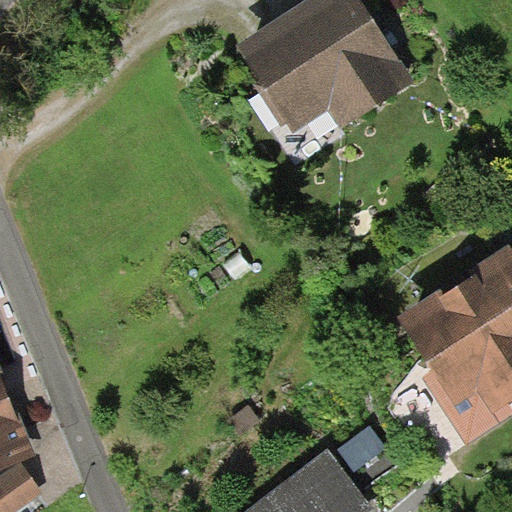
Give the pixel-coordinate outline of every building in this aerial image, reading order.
[(352,0),(310,0),(229,51),(281,133),(322,107),(337,130),(407,86),(352,0)] [(511,253),(506,246),(394,323),(453,408),(477,391),(496,418),(511,407),(511,253)] [(0,386),(0,471),(13,466),(30,461),(0,386)] [(370,511),(327,454),(249,511),(370,511)] [(13,466),(0,477),(0,511),(14,511),(37,494),(13,466)]
